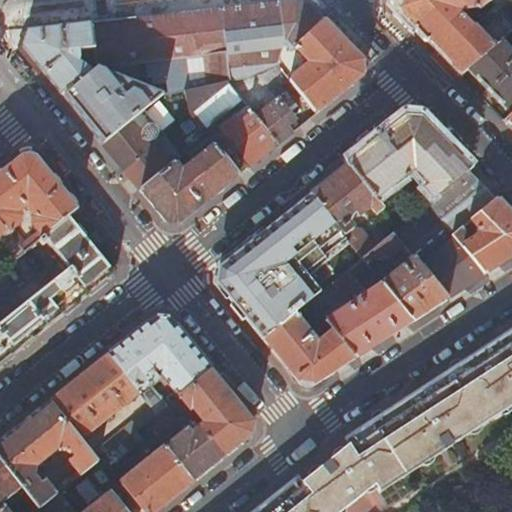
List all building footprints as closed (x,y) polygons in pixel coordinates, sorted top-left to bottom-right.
[(489,0),(392,0),(392,3),(416,28),(436,10),(449,23),(458,13),(458,9),(474,8),(475,10),(477,8),(479,10),(489,0)] [(296,1),(221,10),(230,82),(249,77),(279,65),(297,87),(317,113),(364,76),(364,61),(310,5),(296,1)] [(230,82),(221,10),(92,26),(97,64),(147,59),(152,90),(168,96),(184,92),(227,82),(230,82)] [(509,33),(511,29),(511,22),(510,20),(494,34),(487,27),(481,32),(475,26),(473,28),(458,13),(449,23),(436,10),(416,28),(461,74),(467,69),(500,40),(509,33)] [(97,64),(92,26),(61,29),(30,33),(24,48),(63,96),(92,73),(82,61),(83,59),(82,52),(87,51),(88,57),(92,60),(93,64),(97,64)] [(467,69),(511,114),(511,113),(511,52),(500,40),(467,69)] [(249,77),(230,82),(227,82),(256,117),(280,100),(297,87),(279,65),(249,77)] [(63,96),(141,191),(175,164),(182,159),(161,132),(174,121),(159,105),(166,100),(92,73),(63,96)] [(256,117),(227,82),(184,92),(189,113),(208,137),(215,146),(238,176),(278,144),(256,117)] [(280,100),(256,117),(278,144),(293,132),(288,126),(295,120),(280,100)] [(406,119),(348,165),(376,200),(405,177),(407,178),(409,176),(408,175),(414,169),(430,185),(426,189),(434,199),(470,170),(422,121),(406,119)] [(181,222),(238,176),(215,146),(182,172),(175,164),(169,169),(141,191),(165,220),(181,222)] [(43,237),(70,215),(78,209),(36,158),(22,157),(0,174),(0,222),(8,233),(19,224),(20,219),(16,215),(26,207),(36,219),(35,220),(35,227),(43,237)] [(361,259),(393,233),(399,228),(376,200),(348,165),(309,196),(361,259)] [(434,199),(428,204),(454,236),(498,199),(470,170),(434,199)] [(361,259),(309,196),(220,268),(217,283),(263,340),(295,313),(309,302),(361,259)] [(454,236),(486,274),(511,256),(511,214),(498,199),(454,236)] [(399,228),(393,233),(447,299),(486,274),(454,236),(428,204),(399,228)] [(0,334),(0,366),(115,274),(87,240),(89,238),(70,215),(43,237),(39,240),(44,247),(48,244),(69,270),(59,278),(63,284),(0,334)] [(0,233),(1,233),(6,238),(10,235),(8,233),(0,222),(0,233)] [(393,233),(361,259),(413,322),(447,299),(393,233)] [(7,242),(18,257),(24,252),(20,247),(12,237),(7,242)] [(20,247),(24,252),(34,244),(30,239),(20,247)] [(413,322),(361,259),(309,302),(326,323),(356,359),(413,322)] [(295,313),(263,340),(299,384),(314,386),(356,359),(326,323),(317,329),(323,338),(319,341),(314,340),(312,338),(315,335),(295,313)] [(156,415),(179,398),(211,372),(171,322),(155,320),(109,356),(140,396),(151,408),(156,415)] [(340,511),(344,509),(365,493),(376,484),(379,488),(381,491),(408,474),(404,468),(417,460),(421,465),(423,463),(437,454),(470,433),(483,424),(485,423),(481,417),(495,408),(498,414),(500,413),(504,411),(511,405),(511,511),(511,328),(461,361),(464,366),(452,373),(449,369),(384,412),(371,421),(344,438),(349,447),(345,450),(339,455),(332,461),(320,470),(307,480),(303,483),(297,476),(251,511),(340,511)] [(109,356),(51,403),(82,442),(95,432),(94,430),(106,420),(109,423),(115,418),(112,415),(127,404),(128,405),(140,396),(109,356)] [(461,361),(449,369),(452,373),(464,366),(461,361)] [(252,421),(211,372),(179,398),(190,411),(188,412),(191,416),(195,413),(204,424),(200,427),(225,457),(250,436),(252,421)] [(0,459),(39,509),(60,493),(98,462),(82,442),(51,403),(0,443),(0,459)] [(511,408),(511,405),(504,411),(500,413),(502,413),(506,413),(510,411),(511,408)] [(156,415),(151,408),(121,432),(127,439),(146,424),(156,415)] [(485,423),(498,414),(495,408),(481,417),(485,423)] [(172,414),(151,431),(152,431),(156,437),(178,420),(172,414)] [(182,426),(178,420),(156,437),(161,442),(182,426)] [(193,482),(225,457),(200,427),(197,422),(189,422),(197,430),(192,434),(188,430),(165,448),(193,482)] [(127,439),(102,459),(108,466),(152,431),(151,431),(146,424),(127,439)] [(482,428),(483,424),(470,433),(472,433),(475,433),(479,432),(482,428)] [(144,511),(155,511),(193,482),(165,448),(121,482),(144,511)] [(339,455),(345,450),(343,450),(339,450),(335,452),(332,456),(332,461),(339,455)] [(436,458),(437,454),(423,463),(425,464),(430,463),(433,461),(436,458)] [(0,511),(35,511),(39,509),(0,459),(0,511)] [(404,468),(408,474),(421,465),(417,460),(404,468)] [(307,475),(307,480),(320,470),(318,469),(314,469),(310,471),(307,475)] [(373,492),(379,488),(376,484),(365,493),(366,493),(373,492)] [(75,511),(60,493),(39,509),(40,511),(127,511),(112,493),(88,511),(75,511)]
